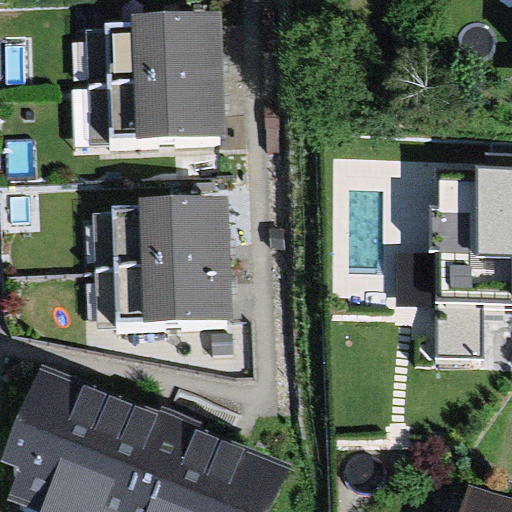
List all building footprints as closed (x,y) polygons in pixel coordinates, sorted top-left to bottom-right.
[(210,29),(81,40),(90,156),(220,146),(210,29)] [(511,176),(479,175),(478,189),(441,188),(440,220),(433,220),(432,258),(442,259),(439,363),(487,365),(488,310),(511,311),(511,176)] [(220,209),(79,220),(89,345),(230,334),(220,209)] [(46,374),(4,474),(14,482),(4,504),(23,511),(270,511),(287,474),(46,374)] [(511,511),(511,500),(468,487),(460,511),(511,511)]
